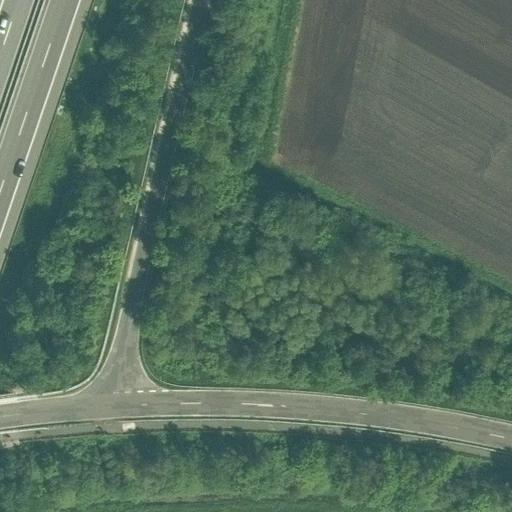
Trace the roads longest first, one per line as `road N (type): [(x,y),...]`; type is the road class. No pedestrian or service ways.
road 1 (tertiary): [(123,398),(136,291),(204,0)]
road 2 (tertiary): [(123,398),(283,400),(415,413),(511,434)]
road 3 (motorway): [(0,194),(64,0)]
road 4 (tertiary): [(0,414),(123,398)]
